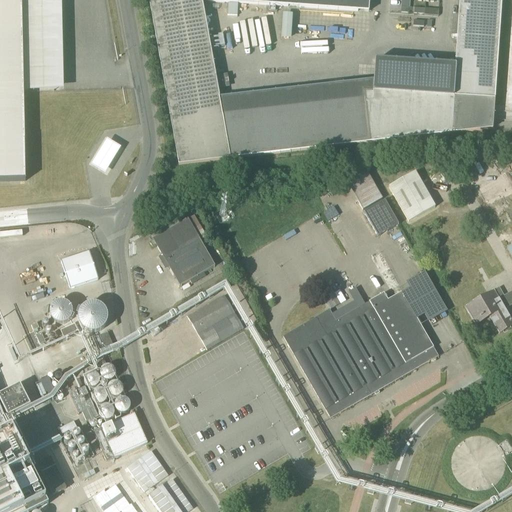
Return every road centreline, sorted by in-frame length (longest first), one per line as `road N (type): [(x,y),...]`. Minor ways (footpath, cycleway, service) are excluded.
road 1 (track): [(511,137),(177,177)]
road 2 (tertiary): [(212,511),(162,441),(138,386),(118,220)]
road 3 (tertiary): [(118,220),(148,156),(149,131),(125,0)]
road 4 (unclassified): [(386,511),(405,450),(424,420),(511,368)]
